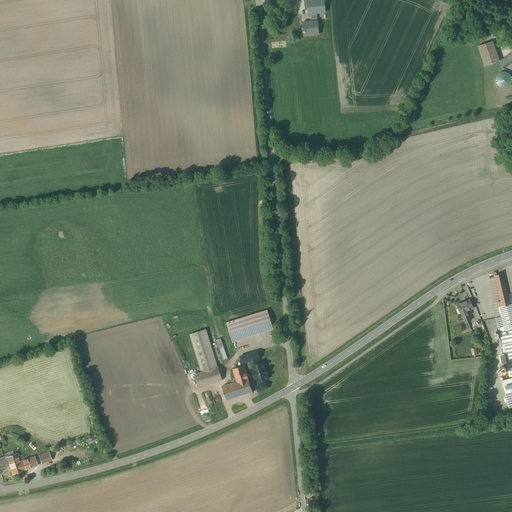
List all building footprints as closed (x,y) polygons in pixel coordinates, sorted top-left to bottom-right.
[(308,14),(310,14),(316,13),(323,13),(325,12),(324,0),(314,0),(307,1),(308,14)] [(311,22),(303,22),(303,31),(302,31),(302,32),(303,32),(304,36),(319,34),(318,21),(317,21),(311,22)] [(493,42),(478,46),(485,66),(499,61),(493,42)] [(510,378),(511,377),(511,303),(510,304),(503,273),(497,275),(496,272),(493,273),(494,276),(500,301),(497,302),(499,309),(501,317),(496,318),(498,328),(499,328),(500,332),(495,333),(497,343),(501,342),(504,355),(500,356),(502,365),(507,364),(510,378)] [(461,313),(467,311),(473,308),(470,299),(469,300),(463,302),(457,304),(461,313)] [(273,329),(267,310),(227,323),(233,342),(273,329)] [(467,311),(461,313),(464,319),(458,321),(462,331),(470,328),(468,321),(471,320),(467,311)] [(211,345),(206,329),(190,334),(200,367),(202,372),(194,374),(199,388),(223,380),(218,367),(217,367),(211,345)] [(228,359),(221,338),(216,340),(218,343),(223,360),(228,359)] [(233,369),(237,382),(248,378),(245,365),(233,369)] [(511,377),(510,378),(503,380),(509,408),(511,406),(511,377)] [(253,392),(248,378),(237,382),(222,387),(227,401),(253,392)] [(211,392),(205,394),(208,406),(215,404),(211,392)] [(9,462),(9,464),(13,474),(37,465),(37,464),(41,463),(42,464),(52,460),(49,452),(20,462),(19,460),(19,459),(17,454),(6,458),(7,462),(9,462)] [(6,458),(6,456),(0,458),(0,468),(6,467),(5,465),(9,464),(9,462),(7,462),(6,458)]
